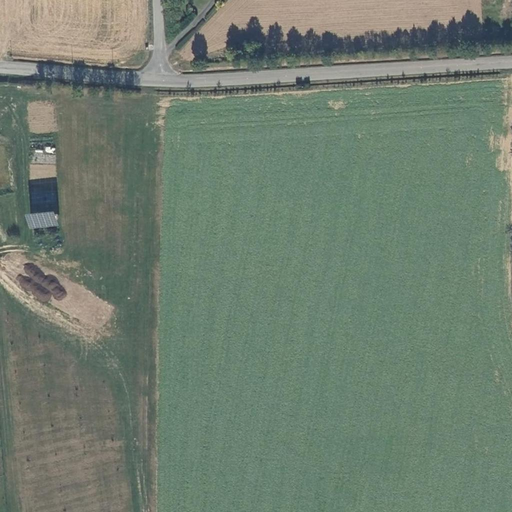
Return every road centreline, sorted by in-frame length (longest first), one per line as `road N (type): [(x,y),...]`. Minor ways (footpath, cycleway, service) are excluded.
road 1 (tertiary): [(162,81),(511,63)]
road 2 (tertiary): [(0,67),(162,81)]
